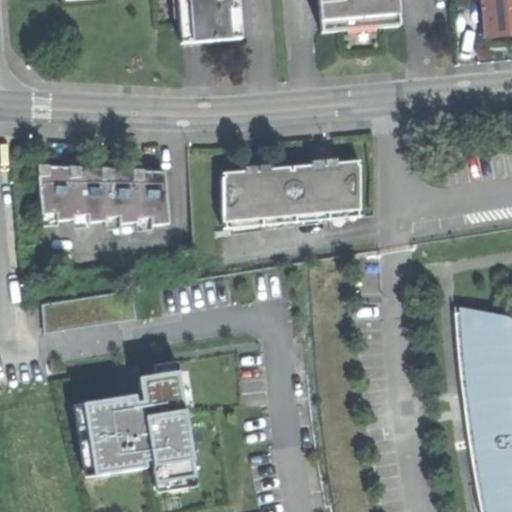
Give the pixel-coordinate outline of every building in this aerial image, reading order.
[(204,43),(236,41),(233,0),(171,0),(175,46),(204,43)] [(352,33),(393,29),(390,0),(313,0),(316,35),(352,33)] [(511,0),(477,0),(480,35),(499,33),(511,32),(511,0)] [(222,174),(224,224),(361,212),(359,163),(334,164),(334,166),(330,166),(326,167),(326,164),(322,165),(323,167),(315,167),(315,166),(293,167),(293,171),(290,171),(290,168),(286,168),(267,170),(267,172),(263,172),(260,172),(260,170),(256,170),(256,173),(249,174),(249,172),(236,173),(222,174)] [(39,174),(43,214),(58,213),(59,220),(76,219),(76,216),(90,215),(90,222),(108,221),(108,217),(122,217),(122,224),(139,223),(139,219),(151,218),(152,226),(171,225),(167,173),(156,172),(145,171),(145,179),(136,178),(135,170),(123,170),(113,169),(112,177),(104,177),(104,169),(91,169),(81,168),(81,176),(72,175),(72,168),(59,167),(50,167),(50,175),(39,174)] [(132,294),(42,302),(44,329),(135,320),(132,294)] [(511,511),(511,323),(508,320),(460,310),(461,315),(457,315),(456,309),(454,309),(470,440),(483,511),(498,511),(506,510),(506,511),(511,511)] [(177,372),(136,380),(139,396),(73,408),(87,483),(154,471),(158,492),(198,485),(177,372)]
